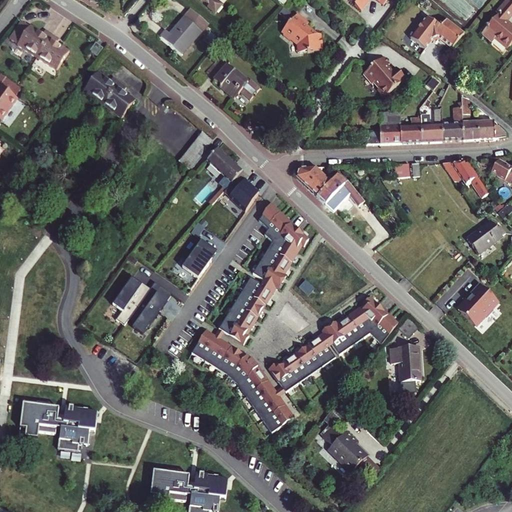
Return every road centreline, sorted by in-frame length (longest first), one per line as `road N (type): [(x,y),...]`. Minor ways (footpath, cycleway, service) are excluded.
road 1 (residential): [(511,400),(274,173)]
road 2 (residential): [(274,173),(168,77),(61,0)]
road 3 (residential): [(274,173),(293,160),(511,145)]
